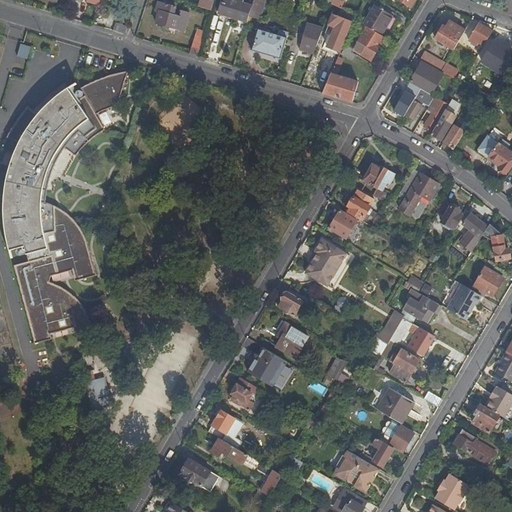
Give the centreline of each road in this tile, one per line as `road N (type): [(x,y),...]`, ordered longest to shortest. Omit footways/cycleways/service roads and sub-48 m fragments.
road 1 (residential): [(131,511),(363,118)]
road 2 (residential): [(126,48),(363,118)]
road 3 (residential): [(388,511),(511,304)]
road 4 (residential): [(363,118),(454,166),(511,214)]
road 5 (residential): [(363,118),(434,0)]
road 6 (residential): [(0,10),(126,48)]
